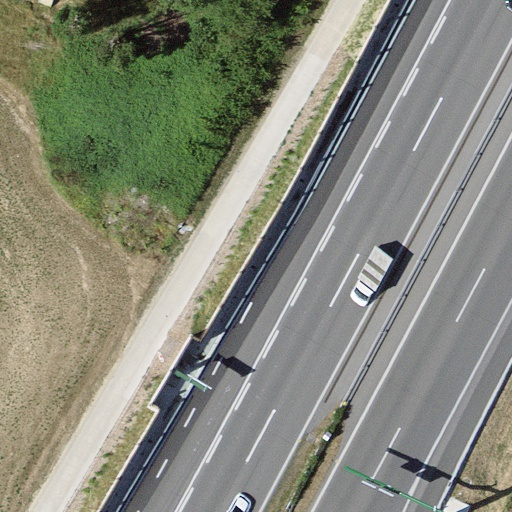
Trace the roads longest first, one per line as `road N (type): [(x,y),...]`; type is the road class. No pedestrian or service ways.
road 1 (track): [(49,511),(352,0)]
road 2 (motorway): [(491,0),(218,511)]
road 3 (motorway): [(356,511),(511,219)]
